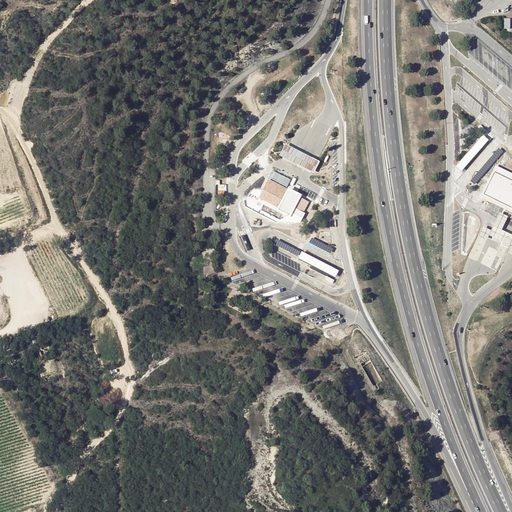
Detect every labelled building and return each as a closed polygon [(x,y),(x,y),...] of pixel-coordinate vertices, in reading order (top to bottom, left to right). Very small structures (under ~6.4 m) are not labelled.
[(321,160),(286,142),(280,154),(314,172),(321,160)] [(511,173),(495,166),(481,196),(511,211),(511,173)] [(302,194),(268,179),(258,198),(291,216),(293,213),(302,217),(310,203),(302,198),(302,194)] [(508,218),(500,215),(492,232),(483,228),(478,238),(486,242),(488,238),(510,248),(511,243),(511,236),(502,232),(508,218)] [(242,224),(248,242),(250,242),(244,223),(242,224)]
